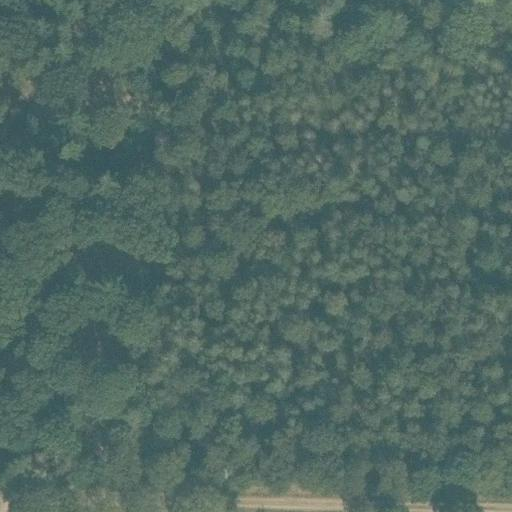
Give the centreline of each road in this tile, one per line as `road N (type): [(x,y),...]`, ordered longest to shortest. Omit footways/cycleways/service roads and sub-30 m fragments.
road 1 (track): [(153,0),(147,502)]
road 2 (track): [(147,502),(466,511)]
road 3 (track): [(3,498),(147,502)]
